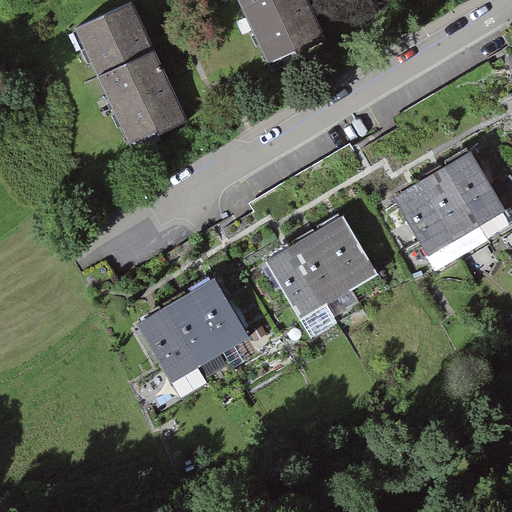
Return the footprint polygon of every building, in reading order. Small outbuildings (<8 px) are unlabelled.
[(317,0),(249,0),(277,65),(335,40),(317,0)] [(147,3),(89,28),(138,144),(196,120),(147,3)] [(511,201),(483,153),(405,199),(439,257),(511,214),(511,201)] [(356,219),(277,262),(308,320),(388,277),(356,219)] [(228,280),(148,325),(180,383),(261,339),(228,280)]
